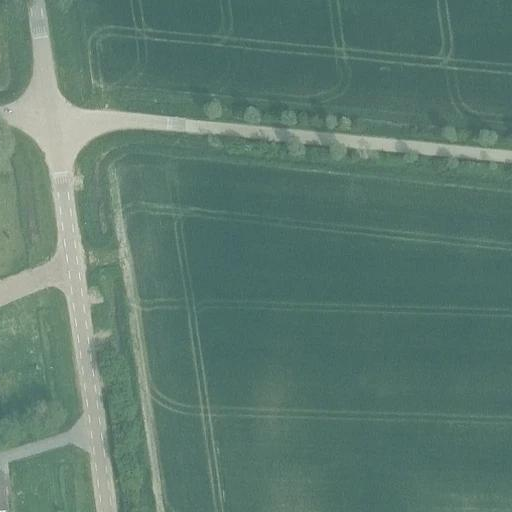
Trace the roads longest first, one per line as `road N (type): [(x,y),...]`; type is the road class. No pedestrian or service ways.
road 1 (unclassified): [(53,114),(511,157)]
road 2 (unclassified): [(105,511),(53,114)]
